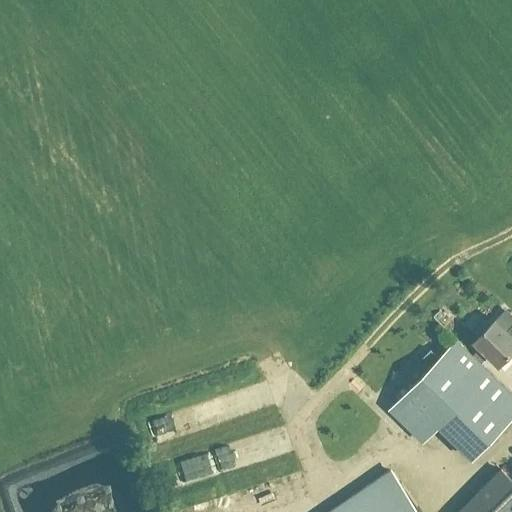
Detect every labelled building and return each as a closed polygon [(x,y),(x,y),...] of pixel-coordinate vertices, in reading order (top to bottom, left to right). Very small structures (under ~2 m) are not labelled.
[(457,338),(427,369),(389,409),(423,442),(438,426),(473,458),(511,417),(511,391),(482,362),(489,355),(499,366),(511,353),(511,327),(508,331),(496,319),(474,341),(480,347),(473,354),(457,338)] [(304,376),(334,349),(320,334),(290,361),(304,376)] [(58,406),(25,415),(30,434),(63,425),(58,406)] [(369,466),(393,440),(370,419),(346,446),(369,466)] [(79,511),(149,511),(123,441),(61,464),(79,511)] [(511,455),(501,469),(511,477),(511,455)] [(423,511),(392,466),(325,511),(423,511)] [(511,511),(511,479),(501,469),(457,511),(511,511)]
